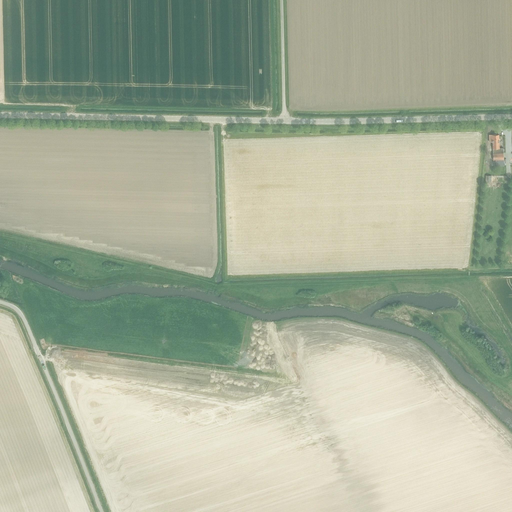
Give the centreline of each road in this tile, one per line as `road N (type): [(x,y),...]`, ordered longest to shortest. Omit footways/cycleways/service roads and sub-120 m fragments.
road 1 (tertiary): [(0,114),(284,121)]
road 2 (unclassified): [(101,511),(22,316),(0,302)]
road 3 (tertiary): [(284,121),(511,116)]
road 4 (unclassified): [(284,121),(282,0)]
